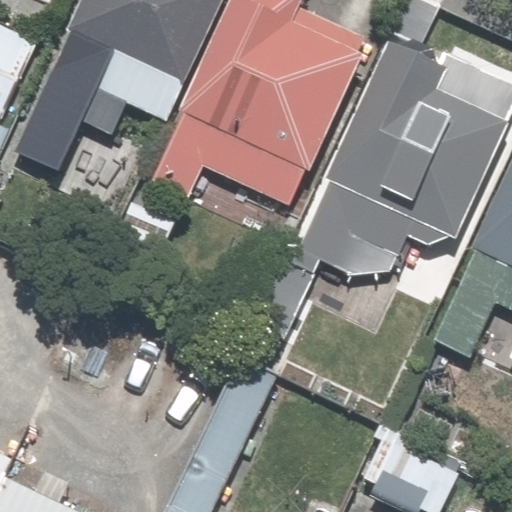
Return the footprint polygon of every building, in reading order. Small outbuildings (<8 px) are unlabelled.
[(134,151),(203,0),(72,0),(0,182),(0,187),(32,202),(69,121),(134,151)] [(203,0),(134,151),(97,231),(160,261),(201,174),(292,216),(371,47),(327,27),(340,0),(203,0)] [(292,216),(272,259),(419,326),(511,124),(511,44),(419,0),(392,0),(371,47),(292,216)] [(0,31),(0,117),(38,55),(0,31)] [(459,363),(484,308),(511,321),(511,138),(417,344),(459,363)] [(0,511),(65,511),(69,504),(0,472),(0,511)]
